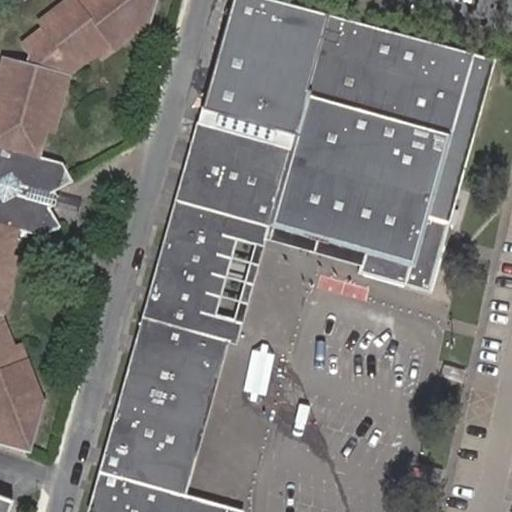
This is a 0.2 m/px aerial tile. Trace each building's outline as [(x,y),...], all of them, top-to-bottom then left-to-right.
[(38,156),(46,130),(50,115),(57,117),(71,71),(98,51),(110,42),(115,47),(151,20),(156,0),(77,0),(77,1),(76,0),(64,0),(39,20),(42,26),(21,41),(29,52),(26,61),(5,55),(0,70),(0,99),(0,100),(0,444),(25,452),(40,406),(23,360),(16,363),(11,347),(0,314),(12,273),(6,271),(11,254),(18,229),(41,235),(62,224),(59,218),(54,207),(55,202),(56,194),(57,190),(73,180),(63,164),(38,156)] [(496,61),(274,0),(231,0),(201,111),(210,113),(206,128),(197,126),(176,201),(365,252),(361,267),(358,275),(429,294),(443,247),(496,61)] [(103,57),(115,47),(110,42),(98,51),(103,57)] [(206,128),(210,113),(201,111),(197,126),(206,128)] [(53,132),(57,117),(50,115),(46,130),(53,132)] [(56,194),(55,202),(65,205),(79,209),(82,200),(68,197),(56,194)] [(239,511),(218,506),(184,496),(227,346),(235,347),(238,337),(266,240),(361,267),(365,252),(176,201),(170,221),(223,236),(195,335),(215,341),(165,511),(239,511)] [(223,236),(170,221),(87,511),(165,511),(215,341),(195,335),(223,236)] [(17,256),(11,254),(6,271),(12,273),(17,256)] [(16,363),(23,360),(18,344),(11,347),(16,363)] [(0,500),(0,511),(8,511),(12,504),(0,500)]
